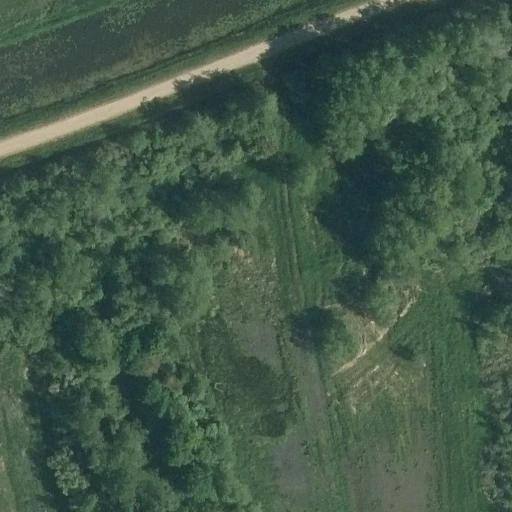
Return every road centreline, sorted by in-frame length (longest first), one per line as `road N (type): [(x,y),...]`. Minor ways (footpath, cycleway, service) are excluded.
road 1 (track): [(346,511),(288,237),(281,104),(261,51)]
road 2 (track): [(0,146),(398,0)]
